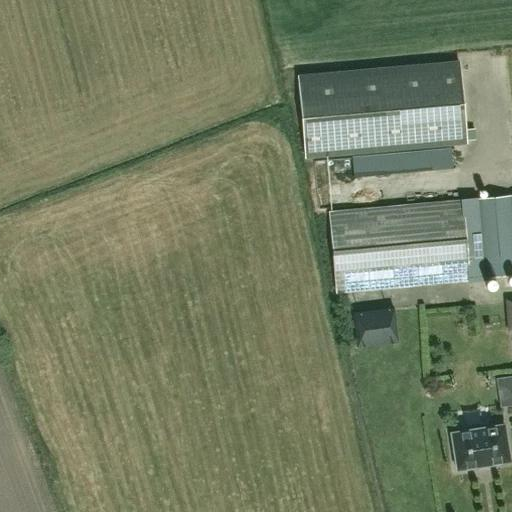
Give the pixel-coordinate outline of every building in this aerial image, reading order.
[(459,60),(296,75),(304,160),(466,145),(466,141),(476,140),(475,128),(466,129),(459,60)] [(351,157),(353,177),(452,168),(450,149),(351,157)] [(511,194),(476,198),(482,278),(511,275),(511,194)] [(335,292),(467,281),(460,201),(328,212),(335,292)] [(391,310),(351,314),(354,347),(394,343),(391,310)] [(500,408),(511,406),(511,375),(495,378),(500,408)] [(451,433),(457,470),(510,461),(504,424),(451,433)]
